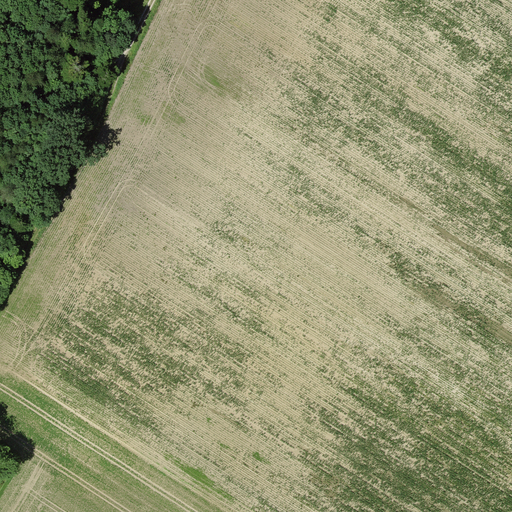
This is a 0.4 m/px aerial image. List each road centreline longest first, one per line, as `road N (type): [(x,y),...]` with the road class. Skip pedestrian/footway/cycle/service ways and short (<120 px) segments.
road 1 (track): [(124,49),(99,113),(0,293)]
road 2 (track): [(151,0),(99,75),(0,118)]
